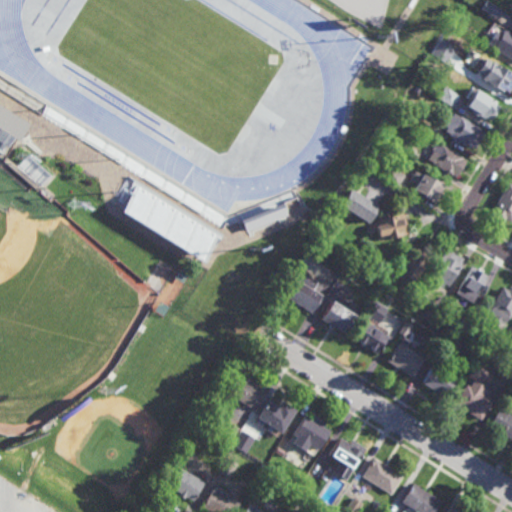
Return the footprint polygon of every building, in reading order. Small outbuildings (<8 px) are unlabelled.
[(494,17),(478,8),(483,0),(485,0),(499,8),(494,17)] [(511,59),(490,45),(501,28),(511,34),(511,59)] [(491,61),(491,60),(511,73),(511,75),(511,76),(511,83),(507,92),(503,89),(501,91),(480,78),(482,74),(475,70),(483,57),(491,61)] [(467,79),(453,69),(458,61),(472,71),(467,79)] [(417,93),(411,89),(413,85),(419,89),(417,93)] [(451,106),(437,99),(444,87),(458,94),(451,106)] [(490,118),(485,116),(484,119),(477,115),(478,114),(463,105),(473,88),(495,101),(494,103),(497,105),(490,118)] [(0,111),(20,123),(5,147),(0,154),(0,111)] [(457,116),(458,115),(471,123),(471,124),(478,128),(477,129),(482,132),(473,148),(468,145),(467,146),(444,133),(445,132),(443,130),(445,126),(444,125),(452,112),(457,116)] [(406,142),(407,141),(419,149),(414,157),(402,149),(403,147),(400,145),(403,140),(406,142)] [(461,156),(460,157),(464,160),(455,176),(451,173),(450,175),(429,162),(430,161),(426,159),(432,149),(437,152),(441,144),(461,156)] [(396,187),(380,178),(388,165),(403,174),(396,187)] [(419,173),(420,172),(443,185),(433,204),(409,191),(413,184),(407,181),(414,170),(419,173)] [(511,218),(510,222),(504,218),(502,223),(488,215),(507,182),(511,184),(511,218)] [(118,213),(202,263),(219,234),(135,183),(118,213)] [(365,223),(337,204),(347,188),(375,206),(365,223)] [(239,219),(243,231),(284,217),(278,199),(251,209),(253,214),(239,219)] [(389,216),(402,213),(407,233),(376,240),(375,235),(374,235),(371,222),(376,221),(375,218),(379,218),(378,212),(388,209),(389,216)] [(428,256),(412,282),(408,280),(405,284),(394,277),(410,251),(412,252),(414,247),(428,256)] [(462,258),(446,285),(443,284),(441,287),(433,282),(435,279),(427,275),(440,253),(441,254),(445,248),(462,258)] [(380,274),(373,270),(378,262),(385,267),(380,274)] [(471,303),(454,293),(469,265),(485,274),(474,292),(476,293),(471,303)] [(390,278),(384,274),(388,267),(394,271),(390,278)] [(309,312),(284,297),(295,280),(319,295),(309,312)] [(511,286),(511,312),(508,319),(505,317),(503,321),(499,318),(497,322),(493,320),(495,317),(487,313),(490,308),(489,307),(500,287),(507,290),(510,285),(511,286)] [(377,323),(362,314),(372,299),(386,308),(377,323)] [(343,309),(348,301),(358,307),(341,333),(317,319),(328,301),(343,309)] [(426,321),(419,317),(425,308),(432,312),(426,321)] [(374,354),(350,338),(361,320),(385,336),(374,354)] [(511,345),(507,355),(498,351),(504,336),(511,340),(511,345)] [(410,377),(383,361),(395,342),(421,358),(410,377)] [(443,398),(419,383),(430,364),(454,379),(443,398)] [(483,387),(467,377),(475,364),(491,375),(483,387)] [(227,396),(250,408),(261,386),(238,374),(227,396)] [(478,420),(451,404),(462,385),(489,401),(478,420)] [(279,407),(282,401),(296,410),(281,433),(257,418),(267,402),(268,403),(270,401),(279,407)] [(511,439),(511,441),(499,434),(485,426),(495,408),(511,417),(511,439)] [(323,423),(321,426),(329,431),(317,450),(292,435),(303,416),(307,418),(310,415),(323,423)] [(231,444),(219,436),(228,421),(240,428),(231,444)] [(233,445),(246,453),(255,439),(242,431),(233,445)] [(347,443),(349,439),(364,449),(345,481),(331,472),(338,462),(327,456),(339,438),(347,443)] [(229,477),(218,470),(227,457),(238,464),(229,477)] [(390,495),(360,477),(372,458),(401,476),(390,495)] [(192,502),(184,497),(183,499),(178,496),(179,494),(166,486),(177,467),(203,482),(192,502)] [(432,511),(415,511),(399,502),(410,484),(439,501),(432,511)] [(233,511),(207,511),(200,507),(212,488),(238,505),(233,511)] [(356,511),(344,511),(343,511),(352,498),(361,504),(356,511)] [(307,511),(293,511),(300,499),(311,505),(307,511)]
